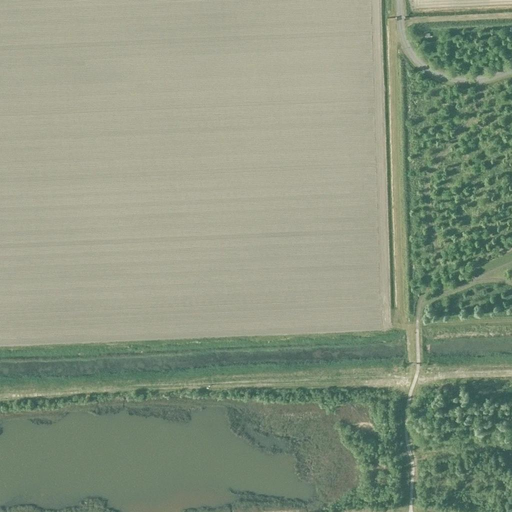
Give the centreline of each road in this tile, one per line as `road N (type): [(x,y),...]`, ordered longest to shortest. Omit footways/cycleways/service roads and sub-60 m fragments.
road 1 (track): [(379,382),(0,397)]
road 2 (track): [(402,37),(392,58),(402,325),(464,323)]
road 3 (track): [(379,382),(511,376)]
